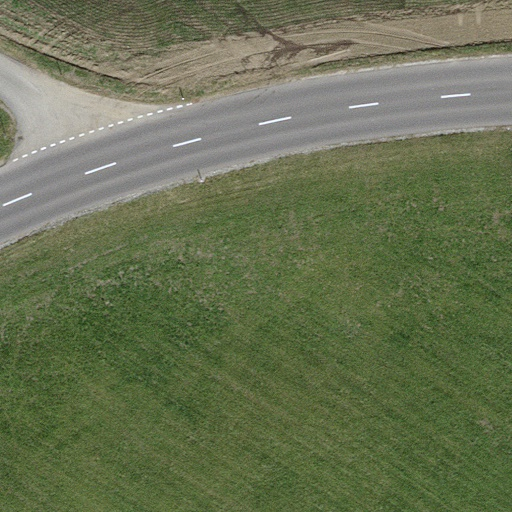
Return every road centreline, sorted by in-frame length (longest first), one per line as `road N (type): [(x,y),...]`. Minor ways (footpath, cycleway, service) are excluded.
road 1 (tertiary): [(511,93),(148,146)]
road 2 (unclassified): [(0,66),(148,146)]
road 3 (tertiary): [(148,146),(0,208)]
